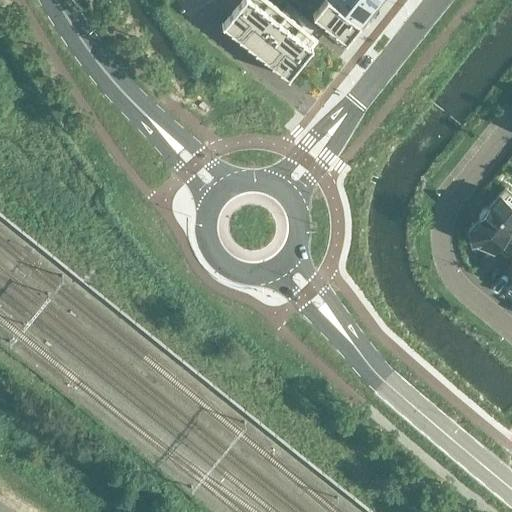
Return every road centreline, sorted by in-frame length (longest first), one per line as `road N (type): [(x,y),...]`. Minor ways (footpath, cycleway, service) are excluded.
road 1 (residential): [(511,327),(458,281),(440,250),(441,224),(511,126)]
road 2 (secondary): [(511,490),(384,380),(342,333)]
road 3 (secondary): [(161,131),(106,74),(56,0)]
road 4 (residential): [(299,103),(185,0)]
road 5 (tertiary): [(437,0),(355,102)]
